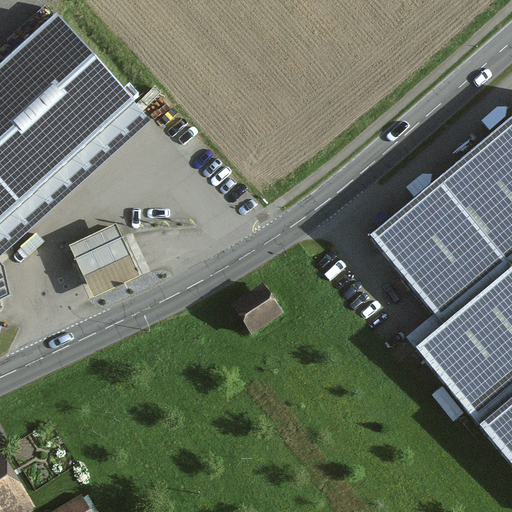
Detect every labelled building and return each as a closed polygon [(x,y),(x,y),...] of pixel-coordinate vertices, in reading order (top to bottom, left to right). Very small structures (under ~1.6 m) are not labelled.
[(59,27),(0,78),(0,302),(9,298),(2,270),(0,267),(0,224),(131,109),(59,27)] [(511,129),(375,244),(450,332),(421,356),(511,462),(511,129)] [(115,233),(70,253),(94,305),(138,284),(115,233)] [(264,283),(231,305),(252,335),(284,313),(264,283)] [(0,449),(0,511),(28,511),(36,507),(0,449)] [(93,511),(82,494),(52,511),(93,511)]
